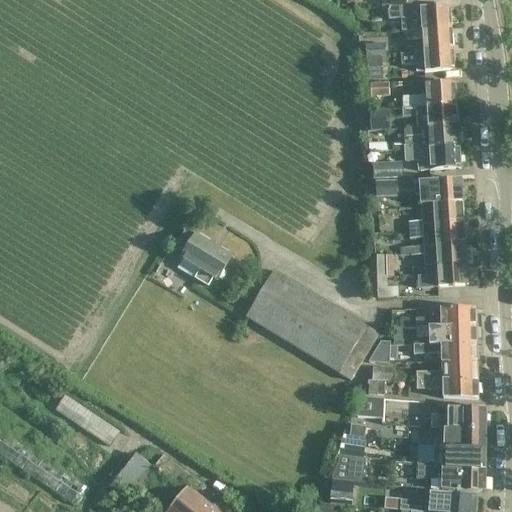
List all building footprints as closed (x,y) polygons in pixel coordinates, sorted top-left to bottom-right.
[(387,20),(401,20),(402,32),(412,32),(451,29),(450,7),(415,9),(414,0),(380,0),(381,9),(387,9),(387,20)] [(421,39),(422,51),(452,50),(451,29),(412,32),(413,40),(421,39)] [(365,54),(385,53),(385,44),(364,45),(365,54)] [(454,71),(452,50),(422,51),(413,52),(414,54),(399,55),(400,66),(415,65),(415,72),(420,73),(454,71)] [(385,53),(365,54),(368,81),(382,81),(381,57),(386,57),(385,53)] [(388,84),(369,85),(370,97),(389,97),(388,84)] [(402,110),(410,109),(456,106),(455,85),(424,86),(425,96),(401,97),(402,110)] [(416,118),(416,129),(457,127),(456,106),(410,109),(402,110),(402,119),(416,118)] [(369,112),(370,132),(390,131),(389,111),(369,112)] [(392,152),(404,151),(404,147),(417,146),(417,150),(428,149),(458,148),(457,127),(416,129),(411,130),(411,129),(403,130),(404,144),(392,145),(392,152)] [(459,170),(458,148),(428,149),(417,150),(417,146),(404,147),(404,151),(405,162),(417,161),(418,172),(459,170)] [(401,164),(372,165),(372,180),(402,179),(401,164)] [(414,196),(419,196),(420,207),(462,204),(460,181),(413,184),(414,196)] [(396,182),(375,183),(376,200),(397,199),(396,182)] [(410,241),(422,240),(421,225),(463,223),(462,204),(420,207),(421,223),(409,223),(410,241)] [(421,225),(422,240),(422,247),(399,249),(399,258),(424,257),(423,250),(435,249),(435,248),(465,246),(463,223),(421,225)] [(193,279),(207,288),(212,280),(216,282),(231,257),(195,236),(194,236),(185,230),(175,247),(184,253),(180,260),(198,271),(193,279)] [(436,267),(466,266),(465,246),(435,248),(435,249),(423,250),(424,257),(435,257),(436,267)] [(376,277),(385,277),(385,256),(375,256),(376,277)] [(466,266),(436,267),(437,276),(417,277),(418,289),(438,288),(438,289),(467,287),(466,266)] [(378,335),(273,272),(245,318),(350,381),(378,335)] [(377,299),(382,299),(397,298),(396,288),(385,288),(385,277),(376,277),(377,299)] [(439,310),(439,319),(415,320),(399,320),(399,328),(403,328),(403,329),(415,330),(415,328),(475,328),(474,310),(439,310)] [(394,328),(392,347),(403,347),(403,329),(403,328),(399,328),(394,328)] [(476,346),(475,328),(415,328),(415,330),(416,338),(428,338),(428,345),(428,346),(476,346)] [(381,343),(368,363),(389,364),(389,360),(390,348),(390,343),(381,343)] [(440,364),(476,363),(476,346),(428,346),(428,345),(412,346),(413,356),(440,355),(440,364)] [(416,382),(477,382),(476,363),(440,364),(441,373),(415,373),(416,382)] [(372,369),(372,382),(384,382),(394,383),(394,369),(372,369)] [(0,380),(0,409),(101,478),(114,459),(0,380)] [(384,397),(384,382),(372,382),(368,382),(367,396),(384,397)] [(477,382),(416,382),(416,390),(441,390),(441,399),(477,401),(477,382)] [(118,433),(64,397),(55,411),(109,447),(118,433)] [(383,400),(361,398),(355,418),(382,420),(383,400)] [(430,430),(441,430),(442,431),(443,429),(485,430),(485,409),(446,409),(446,417),(430,417),(430,430)] [(350,426),(349,437),(364,440),(365,429),(350,426)] [(484,451),(485,430),(443,429),(442,431),(442,441),(433,440),(433,450),(484,451)] [(0,430),(0,456),(73,506),(86,489),(0,430)] [(337,457),(339,457),(354,460),(362,461),(363,459),(365,440),(364,440),(349,437),(343,437),(337,457)] [(484,471),(484,451),(433,450),(432,458),(432,464),(433,464),(433,470),(456,470),(456,471),(484,471)] [(215,511),(198,498),(205,489),(162,456),(153,468),(136,455),(116,483),(133,497),(154,470),(183,492),(166,511),(215,511)] [(339,457),(331,480),(361,485),(363,471),(353,470),(354,460),(339,457)] [(415,464),(415,480),(440,482),(439,490),(469,493),(484,493),(484,471),(456,471),(456,470),(433,470),(433,464),(432,464),(415,464)] [(347,484),(331,483),(329,505),(333,506),(345,507),(347,484)] [(398,511),(400,511),(473,511),(475,498),(424,493),(424,494),(428,495),(427,504),(399,502),(398,511)]
